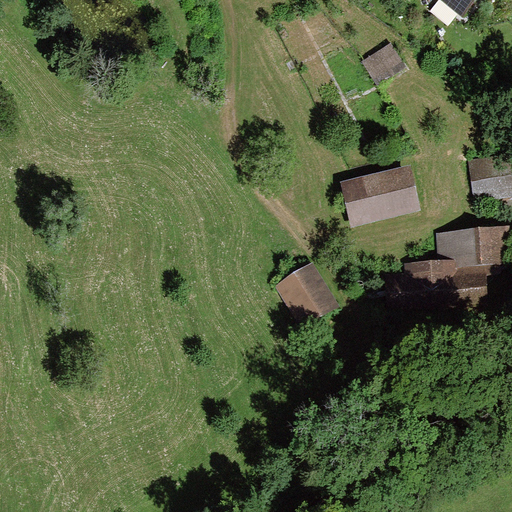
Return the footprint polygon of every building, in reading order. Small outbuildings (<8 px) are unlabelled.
[(442,0),(468,21),(483,0),(442,0)] [(387,49),(361,63),(372,83),(398,68),(387,49)] [(511,158),(470,163),(475,204),(511,200),(511,158)] [(342,186),(353,231),(421,215),(410,171),(342,186)] [(389,269),(392,301),(488,295),(487,272),(511,271),(511,230),(438,237),(440,265),(389,269)] [(311,265),(275,288),(303,334),(342,313),(311,265)]
